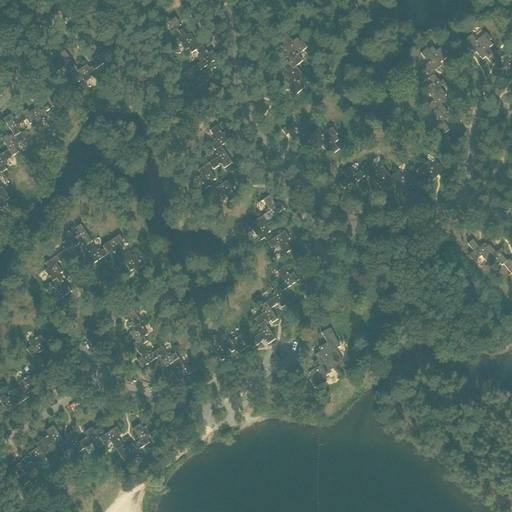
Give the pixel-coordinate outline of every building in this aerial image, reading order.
[(175,42),(177,40),(182,37),(179,32),(177,28),(181,26),(176,18),(158,29),(164,38),(169,34),(175,42)] [(191,54),(196,51),(203,46),(199,41),(196,43),(190,34),(186,36),(182,30),(179,32),(182,37),(177,40),(185,52),(188,49),(191,54)] [(486,57),(487,59),(493,54),(488,49),(494,43),(486,33),(476,41),(471,35),(462,43),(466,49),(468,47),(474,54),(476,53),(482,60),(486,57)] [(285,55),(290,62),(295,67),(296,66),(303,61),(298,55),(307,48),(302,41),(300,42),(297,38),(293,42),(288,36),(282,41),(284,43),(280,46),(287,53),(285,55)] [(86,51),(96,64),(98,68),(104,64),(101,61),(103,59),(101,57),(110,51),(105,44),(97,50),(94,45),(86,51)] [(203,61),(198,65),(201,70),(203,68),(218,59),(213,51),(208,54),(203,46),(196,51),(203,61)] [(422,68),(430,78),(434,74),(434,75),(436,73),(434,71),(441,65),(440,64),(447,57),(444,54),(447,52),(443,46),(436,51),(433,47),(428,50),(427,49),(420,54),(428,63),(422,68)] [(68,68),(71,72),(76,68),(65,51),(57,56),(60,60),(51,66),(56,72),(64,67),(66,70),(68,68)] [(511,74),(511,56),(508,52),(502,57),(497,51),(493,54),(487,59),(492,65),(494,63),(500,70),(501,69),(508,76),(511,74)] [(295,67),(290,62),(283,68),(285,70),(281,73),(288,81),(286,82),(291,89),(289,91),(294,96),(304,88),(299,82),(307,76),(305,73),(303,74),(296,66),(295,67)] [(76,68),(71,72),(76,80),(81,77),(85,83),(97,75),(94,70),(98,68),(96,64),(89,69),(87,65),(78,71),(76,68)] [(201,70),(198,65),(191,69),(197,80),(191,84),(195,89),(212,78),(208,72),(206,73),(203,68),(201,70)] [(424,90),(429,95),(434,91),(440,99),(445,94),(440,87),(446,83),(443,79),(440,82),(434,75),(434,74),(430,78),(428,79),(432,84),(424,90)] [(426,107),(431,114),(437,109),(443,117),(446,114),(448,113),(441,105),(444,103),(442,100),(446,96),(445,94),(440,99),(434,91),(429,95),(433,101),(426,107)] [(22,113),(27,120),(30,125),(35,122),(37,125),(48,118),(45,113),(50,110),(47,106),(41,111),(38,107),(29,113),(27,110),(22,113)] [(437,109),(431,114),(435,118),(427,124),(433,131),(438,127),(444,134),(450,130),(443,122),(449,117),(446,114),(443,117),(437,109)] [(3,120),(13,134),(19,130),(17,127),(27,120),(22,113),(14,119),(11,114),(3,120)] [(307,147),(314,142),(310,136),(311,134),(302,123),(296,128),(291,122),(281,130),(286,136),(288,134),(293,142),(296,140),(302,148),(305,145),(307,147)] [(215,151),(221,146),(232,139),(227,131),(222,134),(217,126),(210,130),(217,140),(211,144),(215,151)] [(310,136),(314,142),(320,148),(322,147),(328,155),(331,152),(333,154),(339,150),(335,144),(339,141),(336,137),(338,135),(332,128),(323,135),(318,129),(311,134),(310,136)] [(1,139),(8,149),(13,157),(19,153),(15,147),(25,140),(19,130),(13,134),(9,137),(7,134),(1,139)] [(219,156),(209,163),(212,168),(213,170),(222,164),(225,169),(232,163),(221,146),(215,151),(219,156)] [(0,171),(1,173),(7,170),(3,164),(13,157),(8,149),(0,153),(0,171)] [(418,174),(413,178),(418,184),(420,182),(422,186),(430,180),(432,182),(439,176),(440,178),(446,173),(438,163),(432,168),(427,162),(416,172),(418,174)] [(210,186),(213,191),(216,188),(212,182),(216,179),(209,170),(212,168),(209,163),(198,169),(202,175),(198,178),(205,189),(210,186)] [(387,190),(392,186),(387,180),(391,177),(382,166),(375,171),(370,164),(359,173),(363,178),(364,177),(366,179),(368,177),(374,184),(376,183),(382,190),(385,187),(387,190)] [(357,183),(363,178),(359,173),(356,175),(350,167),(343,173),(347,178),(339,184),(344,189),(352,183),(357,189),(360,186),(357,183)] [(387,180),(392,186),(394,184),(400,191),(402,189),(408,197),(412,194),(413,196),(419,192),(415,186),(418,184),(413,178),(408,173),(402,177),(398,171),(391,177),(387,180)] [(216,188),(213,191),(216,196),(223,192),(230,202),(237,198),(231,190),(235,187),(230,179),(216,188)] [(0,209),(7,205),(5,202),(10,199),(2,188),(0,189),(0,209)] [(270,211),(264,215),(268,221),(285,209),(279,201),(275,204),(269,196),(263,201),(270,211)] [(264,239),(267,243),(271,240),(267,234),(270,232),(264,223),(268,221),(264,215),(252,223),(255,228),(252,230),(260,241),(264,239)] [(79,235),(69,242),(73,248),(81,243),(84,248),(91,243),(92,242),(80,225),(75,229),(79,235)] [(285,231),(271,240),(267,243),(271,249),(277,244),(285,255),(291,250),(286,242),(290,239),(285,231)] [(118,236),(102,247),(108,255),(112,252),(117,258),(123,254),(117,245),(122,242),(118,236)] [(65,250),(55,257),(59,262),(60,263),(68,258),(71,262),(79,257),(73,248),(69,242),(67,239),(61,244),(65,250)] [(481,256),(485,261),(491,257),(484,249),(488,246),(485,243),(479,248),(473,240),(467,244),(473,252),(468,255),(474,262),(481,256)] [(96,251),(91,243),(84,248),(89,256),(87,257),(93,265),(108,255),(102,247),(96,251)] [(501,266),(503,265),(507,261),(501,254),(504,251),(502,248),(496,253),(489,245),(488,246),(484,249),(491,257),(485,261),(490,267),(497,261),(501,266)] [(124,255),(123,254),(117,258),(121,265),(125,262),(131,271),(134,269),(139,276),(142,273),(139,268),(144,265),(136,254),(131,257),(128,252),(124,255)] [(58,275),(62,273),(56,264),(59,262),(55,257),(44,264),(47,269),(44,271),(51,282),(56,279),(60,284),(63,282),(58,275)] [(511,260),(510,262),(509,260),(507,261),(503,265),(510,274),(511,273),(511,260)] [(283,280),(277,284),(282,292),(299,280),(293,273),(289,276),(284,267),(277,272),(283,280)] [(56,279),(51,282),(49,284),(55,293),(49,297),(54,303),(70,292),(65,285),(62,287),(60,284),(56,279)] [(276,296),(266,303),(271,309),(278,304),(281,308),(289,303),(282,292),(277,284),(270,289),(276,296)] [(130,319),(132,322),(135,327),(139,323),(141,322),(134,312),(140,308),(136,303),(120,314),(125,322),(130,319)] [(254,320),(259,328),(265,323),(266,325),(271,322),(272,324),(278,320),(271,309),(266,303),(260,307),(263,310),(260,311),(262,314),(254,320)] [(136,349),(142,345),(147,342),(144,337),(147,335),(139,323),(135,327),(132,322),(129,324),(133,331),(129,333),(136,342),(132,344),(136,349)] [(262,332),(252,339),(257,346),(265,340),(268,345),(276,339),(266,325),(265,323),(259,328),(262,332)] [(309,373),(308,374),(308,375),(309,377),(308,378),(314,388),(327,382),(324,377),(331,373),(330,371),(343,364),(336,350),(340,347),(330,329),(322,333),(327,344),(319,348),(321,352),(314,355),(317,361),(314,363),(313,364),(314,365),(316,369),(309,373)] [(26,351),(33,361),(39,357),(38,354),(46,348),(44,345),(51,340),(45,332),(28,344),(31,348),(26,351)] [(242,334),(231,341),(234,347),(229,350),(231,353),(238,348),(241,352),(250,346),(252,349),(257,346),(252,339),(249,334),(244,337),(242,334)] [(234,347),(231,341),(229,339),(222,345),(220,342),(217,344),(215,340),(210,344),(221,362),(229,356),(226,352),(229,350),(234,347)] [(157,358),(160,363),(162,362),(155,351),(149,355),(142,345),(136,349),(141,357),(137,360),(142,368),(157,358)] [(162,370),(172,363),(179,359),(175,353),(169,357),(161,347),(155,351),(162,362),(160,363),(158,365),(162,370)] [(27,374),(28,376),(32,381),(37,378),(40,375),(43,380),(51,374),(39,357),(33,361),(37,367),(27,374)] [(179,359),(172,363),(178,371),(173,374),(179,382),(196,370),(192,364),(185,369),(179,359)] [(15,390),(18,395),(23,402),(28,398),(26,395),(35,389),(33,385),(39,381),(37,378),(32,381),(28,376),(17,384),(19,387),(15,390)] [(0,398),(0,402),(10,416),(18,411),(15,407),(23,402),(18,395),(8,401),(5,396),(0,398)] [(132,430),(141,443),(144,447),(149,443),(147,440),(150,438),(148,435),(156,430),(151,423),(143,429),(140,424),(132,430)] [(49,436),(41,441),(45,447),(54,441),(58,447),(70,440),(68,437),(63,441),(54,426),(46,431),(49,436)] [(87,437),(80,442),(84,449),(94,442),(98,449),(103,445),(103,444),(104,444),(100,438),(92,427),(85,433),(87,437)] [(117,427),(100,438),(104,444),(109,441),(115,451),(116,451),(122,447),(123,446),(118,439),(118,438),(122,435),(117,427)] [(67,435),(68,437),(70,440),(58,447),(63,454),(73,447),(77,453),(84,449),(80,442),(72,432),(67,435)] [(24,462),(26,465),(31,462),(35,467),(46,459),(44,456),(48,453),(44,448),(45,447),(41,441),(35,444),(38,448),(29,454),(31,458),(30,458),(26,457),(23,459),(24,462)] [(124,450),(122,447),(116,451),(115,451),(123,463),(128,460),(130,462),(142,454),(139,450),(144,447),(141,443),(135,448),(133,444),(124,450)] [(31,462),(26,465),(23,467),(20,463),(12,468),(24,485),(30,481),(27,475),(36,469),(35,467),(31,462)]
